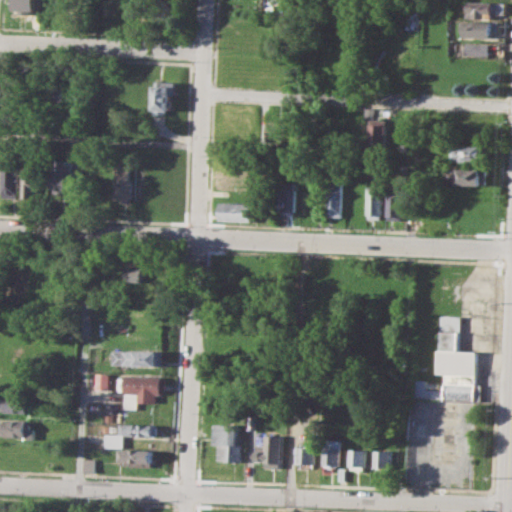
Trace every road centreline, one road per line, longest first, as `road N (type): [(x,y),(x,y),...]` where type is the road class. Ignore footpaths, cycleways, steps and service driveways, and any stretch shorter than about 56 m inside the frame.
road 1 (residential): [(0,483),(511,508)]
road 2 (residential): [(0,228),(511,250)]
road 3 (residential): [(206,0),(185,511)]
road 4 (residential): [(203,92),(511,109)]
road 5 (residential): [(0,41),(204,49)]
